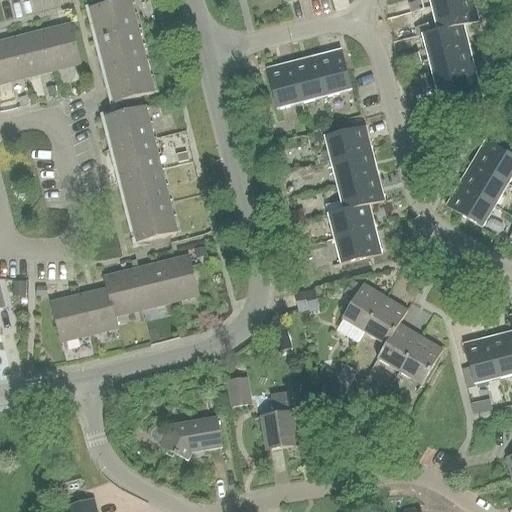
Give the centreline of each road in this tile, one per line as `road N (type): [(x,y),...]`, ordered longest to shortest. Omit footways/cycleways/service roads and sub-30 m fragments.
road 1 (residential): [(83,381),(225,344),(249,323),(260,299),(250,226),(205,55)]
road 2 (residential): [(511,273),(425,221),(407,187),(378,58),(353,25)]
road 3 (residential): [(481,511),(431,481),(367,479),(236,511)]
road 4 (residential): [(0,129),(50,123),(79,209),(70,242),(5,245)]
road 5 (residential): [(83,381),(105,457),(181,511)]
road 6 (residential): [(353,25),(318,25),(205,55)]
